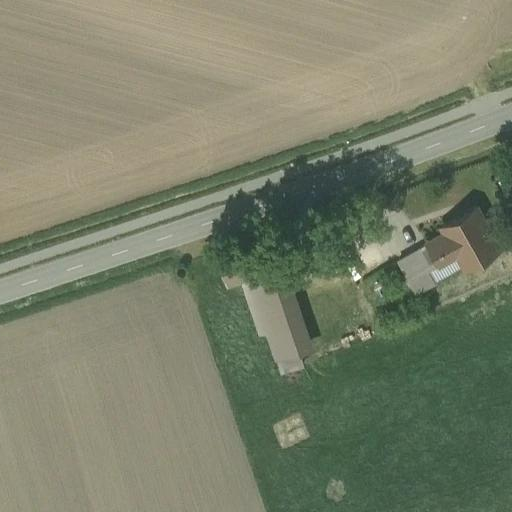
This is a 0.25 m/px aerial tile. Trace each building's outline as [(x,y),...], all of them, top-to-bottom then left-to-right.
[(442,221),(401,243),(423,281),(452,265),(447,255),(461,247),(468,260),(507,238),(479,188),(437,212),(442,221)] [(261,237),(225,249),(234,274),(270,261),(261,237)] [(376,241),(317,281),(346,323),(382,299),(370,282),(393,266),(376,241)] [(292,260),(252,274),(279,349),(318,336),(292,260)] [(278,355),(282,368),(302,362),(297,348),(278,355)]
